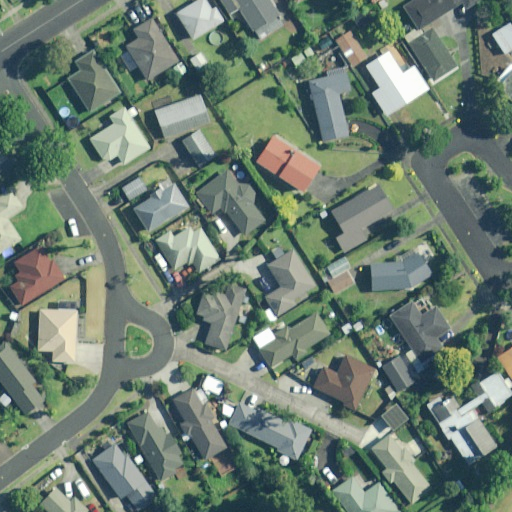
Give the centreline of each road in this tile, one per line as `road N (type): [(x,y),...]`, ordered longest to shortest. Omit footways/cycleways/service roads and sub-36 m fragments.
road 1 (residential): [(116,306),(104,232),(0,75)]
road 2 (residential): [(511,273),(488,261),(429,167),(436,150),(467,136),(511,172)]
road 3 (residential): [(0,478),(85,412),(111,369)]
road 4 (residential): [(116,306),(155,322),(163,342),(145,365),(111,369)]
